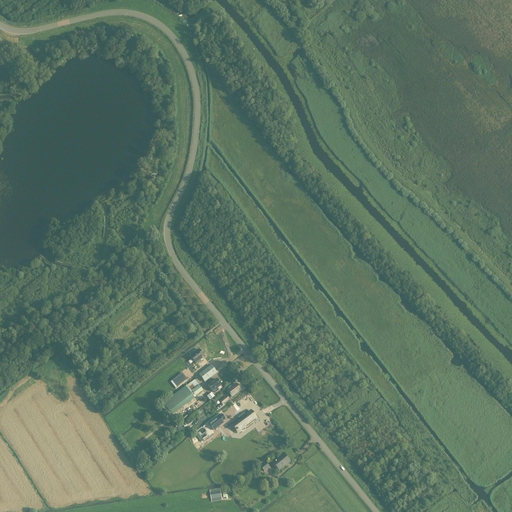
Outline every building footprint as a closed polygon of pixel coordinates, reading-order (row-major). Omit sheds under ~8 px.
[(203,355),(199,350),(190,356),(196,364),(202,359),(200,356),(203,355)] [(217,373),(211,366),(199,375),(205,382),(217,373)] [(177,377),(173,380),(178,386),(187,380),(182,373),(180,375),(180,376),(178,377),(177,377)] [(216,379),(212,382),(212,383),(211,384),(210,383),(210,384),(208,386),(213,392),(214,393),(216,393),(218,391),(219,390),(217,388),(221,386),(216,379)] [(231,397),(241,390),(236,384),(227,392),(231,397)] [(195,397),(203,391),(199,386),(191,392),(186,385),(163,403),(172,415),(195,397)] [(227,396),(220,402),(222,405),(229,400),(227,396)] [(237,422),(231,427),(235,433),(236,433),(237,433),(239,432),(238,431),(242,428),(242,429),(254,420),(249,415),(245,418),(245,419),(245,420),(242,416),(239,418),(242,422),(239,424),(237,422)] [(220,417),(207,427),(212,433),(222,425),(221,424),(223,422),(220,417)] [(242,444),(241,442),(252,434),(249,430),(238,437),(236,433),(231,437),(238,447),(242,444)] [(281,458),(274,464),(280,471),(291,462),(285,455),(281,458)] [(266,463),(261,467),(265,472),(270,468),(266,463)] [(221,491),(210,493),(211,499),(222,498),(221,491)]
